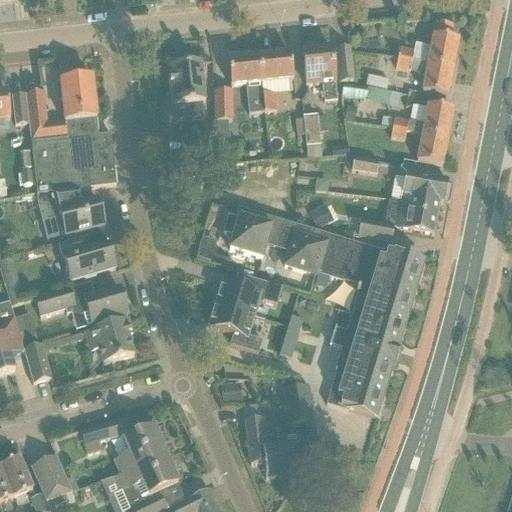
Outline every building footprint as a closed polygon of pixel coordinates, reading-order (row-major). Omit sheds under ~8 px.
[(452,72),(458,44),(449,43),(452,29),(435,26),(435,25),(431,45),(430,49),(414,46),(412,55),(399,52),(398,60),(397,62),(452,72)] [(335,52),(338,85),(351,83),(348,50),(335,52)] [(320,86),(322,104),(336,103),(331,52),(301,55),(305,88),(320,86)] [(290,57),(258,60),(261,86),(292,83),(292,76),(290,57)] [(258,60),(227,63),(230,89),(243,88),(246,117),(264,116),(262,99),(261,86),(258,60)] [(452,72),(397,62),(395,73),(425,77),(421,96),(447,101),(452,72)] [(167,69),(171,108),(204,105),(200,66),(167,69)] [(365,88),(385,92),(388,82),(367,78),(365,88)] [(59,86),(64,125),(64,126),(96,122),(91,82),(59,86)] [(341,100),(365,103),(367,90),(343,87),(341,100)] [(232,93),(213,94),(213,124),(232,124),(232,93)] [(43,95),(25,97),(28,126),(30,146),(66,142),(64,126),(64,125),(46,127),(43,95)] [(6,96),(0,96),(0,122),(9,121),(6,96)] [(14,128),(28,126),(25,97),(11,99),(14,128)] [(274,97),(262,99),(264,116),(276,114),(274,97)] [(422,137),(422,138),(447,142),(452,114),(428,109),(427,113),(411,110),(408,124),(407,124),(407,125),(393,122),(391,132),(406,135),(406,134),(422,137)] [(345,110),(343,123),(353,125),(355,112),(345,110)] [(302,119),(304,148),(319,147),(316,118),(302,119)] [(64,126),(66,142),(97,138),(96,122),(64,126)] [(404,144),(406,135),(391,132),(389,142),(404,144)] [(36,198),(74,193),(115,188),(109,136),(108,136),(108,137),(97,138),(66,142),(30,146),(36,198)] [(447,142),(422,138),(417,166),(441,171),(447,142)] [(224,145),(215,146),(216,158),(225,157),(224,145)] [(346,149),(330,151),(332,159),(348,157),(346,149)] [(29,155),(19,157),(21,172),(30,171),(29,155)] [(184,165),(186,181),(218,177),(216,161),(204,162),(184,165)] [(351,174),(376,178),(377,164),(352,161),(351,174)] [(30,175),(20,177),(21,189),(32,187),(30,175)] [(406,177),(401,204),(409,206),(410,199),(443,205),(446,184),(427,180),(406,177)] [(315,183),(314,194),(325,195),(326,189),(322,184),(315,183)] [(65,239),(104,230),(96,202),(78,206),(74,193),(36,198),(37,210),(46,243),(64,238),(65,239)] [(388,203),(384,229),(392,230),(396,231),(414,234),(433,238),(438,211),(439,206),(442,207),(443,205),(410,199),(409,206),(401,204),(388,203)] [(228,218),(222,236),(233,239),(229,253),(233,254),(235,258),(240,259),(243,257),(261,263),(266,245),(289,252),(284,270),(315,279),(316,277),(343,285),(347,273),(363,278),(358,294),(356,294),(355,297),(357,297),(346,335),(334,331),(330,348),(341,351),(335,371),(337,371),(326,408),(347,414),(347,413),(375,421),(391,367),(394,368),(400,350),(397,349),(422,266),(237,211),(235,220),(228,218)] [(357,240),(389,246),(392,230),(359,225),(357,240)] [(98,280),(97,277),(114,272),(114,271),(115,270),(111,258),(110,258),(107,247),(102,248),(102,247),(92,250),(92,251),(89,252),(86,239),(57,248),(62,262),(63,261),(66,271),(64,271),(68,284),(70,284),(70,285),(82,281),(83,284),(98,280)] [(0,263),(0,270),(11,309),(24,305),(11,260),(0,263)] [(216,294),(213,305),(216,306),(216,309),(252,320),(256,306),(259,306),(263,305),(276,309),(281,292),(236,278),(233,290),(222,286),(220,295),(216,294)] [(68,292),(33,302),(38,320),(64,312),(65,317),(66,318),(84,313),(90,329),(126,319),(119,292),(94,299),(72,305),(68,292)] [(216,309),(209,331),(232,338),(229,349),(256,358),(261,344),(246,340),(252,320),(216,309)] [(27,318),(13,322),(22,353),(37,349),(27,318)] [(10,359),(23,356),(22,353),(13,322),(12,320),(0,323),(0,378),(14,375),(10,359)] [(284,339),(278,358),(290,362),(296,342),(301,323),(290,320),(284,339)] [(88,349),(90,356),(98,353),(102,368),(133,359),(127,340),(131,339),(127,323),(85,336),(88,349)] [(22,353),(23,356),(32,388),(50,383),(40,348),(37,349),(22,353)] [(220,390),(222,407),(236,405),(234,388),(220,390)] [(298,446),(277,448),(278,459),(283,458),(286,479),(320,474),(314,430),(312,430),(306,390),(281,394),(286,429),(295,428),(298,446)] [(114,464),(120,477),(121,478),(164,458),(159,447),(161,444),(161,441),(160,437),(157,435),(157,436),(154,435),(152,431),(149,433),(147,430),(148,430),(146,427),(143,425),(140,423),(137,422),(134,422),(130,422),(130,423),(127,424),(126,421),(79,435),(86,457),(100,454),(98,446),(121,440),(124,447),(129,457),(114,464)] [(278,459),(277,448),(267,450),(263,422),(244,424),(250,469),(263,467),(265,482),(286,479),(283,458),(278,459)] [(159,494),(177,486),(164,458),(121,478),(120,477),(111,482),(113,484),(117,496),(127,492),(133,506),(159,494)] [(30,471),(44,504),(71,496),(55,460),(30,471)] [(19,462),(0,469),(13,501),(31,494),(19,462)] [(0,469),(0,506),(13,501),(0,469)] [(188,503),(169,511),(216,511),(212,503),(207,494),(207,493),(188,502),(188,503)] [(129,511),(165,511),(158,498),(129,511)]
